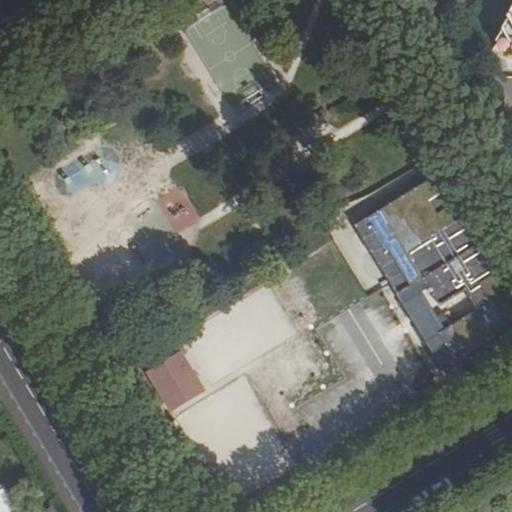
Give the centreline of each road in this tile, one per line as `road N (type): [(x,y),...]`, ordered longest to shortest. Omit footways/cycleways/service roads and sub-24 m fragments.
road 1 (tertiary): [(0,346),(97,511)]
road 2 (tertiary): [(351,511),(511,413)]
